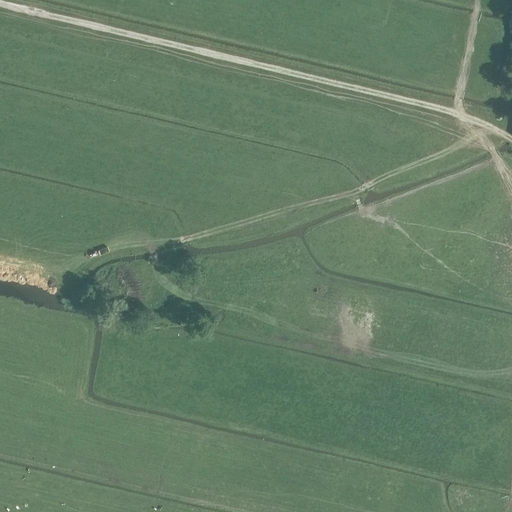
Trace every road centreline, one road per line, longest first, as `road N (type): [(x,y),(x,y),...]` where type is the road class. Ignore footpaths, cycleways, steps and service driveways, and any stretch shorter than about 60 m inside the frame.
road 1 (track): [(394,94),(0,2)]
road 2 (track): [(353,195),(149,247)]
road 3 (track): [(511,250),(363,211),(353,195)]
